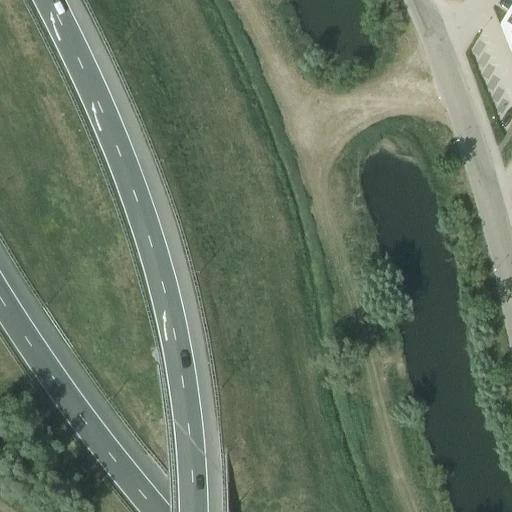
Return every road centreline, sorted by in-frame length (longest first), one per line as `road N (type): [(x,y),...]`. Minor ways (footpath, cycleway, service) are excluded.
road 1 (track): [(405,511),(361,407),(311,138),(243,0)]
road 2 (motorway): [(193,511),(182,377),(162,288),(92,91),(47,0)]
road 3 (unclassified): [(511,298),(464,122),(418,0)]
road 4 (motorway): [(154,511),(0,300)]
